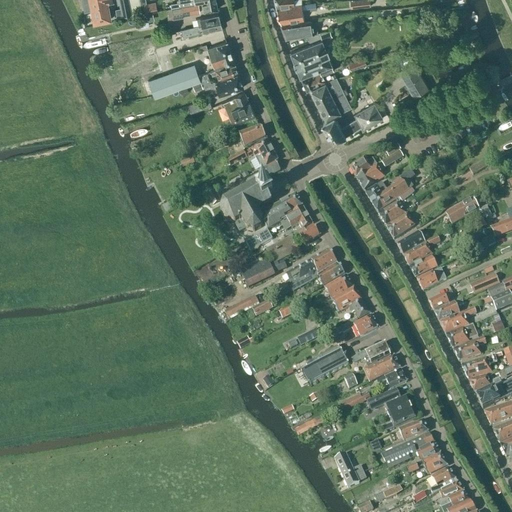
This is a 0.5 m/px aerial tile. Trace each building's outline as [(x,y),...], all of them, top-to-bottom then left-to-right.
[(108,6),(107,2),(112,1),(112,0),(82,0),(84,11),(90,10),(93,23),(110,20),(107,6),(108,6)] [(181,6),(181,7),(201,3),(203,12),(217,10),(215,0),(188,0),(185,1),(184,0),(180,0),(176,1),(176,3),(170,4),(170,8),(181,6)] [(294,6),(293,0),(274,0),(276,9),(294,6)] [(156,12),(155,3),(142,5),(144,15),(152,13),(156,12)] [(302,12),(316,9),(315,3),(294,7),(277,9),(281,25),(304,21),(302,12)] [(182,17),(199,14),(198,5),(181,8),(171,10),(171,9),(165,10),(167,21),(183,18),(182,17)] [(131,15),(129,7),(115,10),(116,18),(131,15)] [(144,15),(138,16),(139,23),(147,21),(153,20),(152,13),(144,15)] [(221,27),(218,14),(198,19),(196,21),(197,27),(187,29),(189,35),(200,32),(199,31),(221,27)] [(307,35),(310,43),(321,38),(320,33),(314,34),(312,21),(282,26),(281,26),(286,39),(307,35)] [(320,72),(321,71),(323,74),(334,70),(332,65),(328,55),(329,55),(327,49),(326,50),(322,40),(291,52),(295,62),(297,68),(297,67),(301,77),(319,70),(320,72)] [(226,42),(206,49),(214,71),(234,63),(226,42)] [(348,64),(351,71),(367,65),(364,58),(348,64)] [(216,74),(218,80),(238,74),(234,63),(214,71),(204,74),(200,62),(148,81),(154,98),(191,84),(199,81),(198,77),(210,72),(212,76),(216,74)] [(428,89),(413,63),(399,71),(414,97),(428,89)] [(307,92),(326,82),(323,74),(321,71),(320,72),(317,73),(302,80),(307,92)] [(201,80),(202,83),(204,90),(215,86),(218,96),(243,88),(238,74),(218,80),(210,83),(208,78),(201,80)] [(326,120),(351,108),(345,95),(348,94),(345,89),(343,90),(336,78),(311,90),(326,120)] [(199,81),(191,84),(194,91),(202,89),(199,81)] [(232,98),(221,103),(223,107),(228,104),(232,114),(229,116),(233,126),(243,121),(243,119),(248,117),(249,119),(255,117),(254,115),(254,114),(249,102),(248,102),(244,93),(232,98)] [(187,106),(189,112),(201,108),(199,102),(187,106)] [(346,136),(362,127),(363,129),(383,118),(374,104),(355,115),(341,123),(342,126),(341,128),(334,117),(323,123),(322,123),(335,144),(346,137),(346,136)] [(244,149),(247,148),(266,139),(260,128),(239,136),(244,149)] [(261,170),(275,163),(278,161),(267,141),(251,150),(244,154),(243,152),(228,160),(231,167),(253,155),(261,170)] [(401,150),(397,145),(385,152),(388,158),(401,150)] [(385,168),(403,158),(399,152),(382,163),(385,168)] [(349,168),(356,179),(377,166),(372,159),(367,162),(364,158),(349,168)] [(469,169),(473,175),(487,167),(483,161),(469,169)] [(263,181),(280,171),(275,163),(261,170),(258,172),(263,181)] [(375,184),(384,178),(377,166),(356,179),(364,192),(375,185),(375,184)] [(382,183),(365,194),(378,213),(397,200),(399,198),(411,189),(413,188),(409,181),(415,177),(411,171),(400,179),(401,181),(387,191),(382,183)] [(264,220),(261,215),(264,212),(262,209),(272,203),(269,198),(273,196),(268,185),(263,187),(260,182),(224,202),(223,203),(221,211),(220,211),(220,213),(221,213),(225,220),(226,221),(234,223),(239,233),(246,229),(247,230),(253,232),(254,232),(255,232),(260,229),(261,229),(261,228),(264,220)] [(411,189),(399,198),(402,202),(411,195),(414,193),(411,189)] [(285,215),(287,214),(288,215),(292,213),(302,207),(296,195),(264,212),(261,215),(264,220),(267,225),(285,215)] [(219,202),(216,196),(209,200),(212,206),(219,202)] [(446,215),(452,226),(479,211),(473,200),(446,215)] [(378,215),(386,228),(405,216),(397,203),(378,215)] [(302,231),(312,225),(302,207),(292,213),(288,215),(285,217),(288,223),(292,229),(299,225),(302,231)] [(486,207),(479,211),(484,214),(487,218),(489,217),(491,216),(486,207)] [(407,215),(387,228),(394,240),(415,226),(407,215)] [(486,226),(480,215),(470,221),(477,232),(486,226)] [(511,219),(490,228),(494,239),(511,232),(511,219)] [(273,263),(276,261),(277,263),(300,251),(297,244),(303,241),(305,245),(319,237),(313,226),(299,235),(293,238),(293,236),(275,245),(272,240),(273,240),(270,235),(275,232),(273,227),(267,230),(245,243),(251,252),(262,246),(265,252),(266,251),(273,263)] [(397,246),(403,256),(425,243),(419,233),(412,237),(397,246)] [(429,248),(440,243),(437,238),(426,243),(427,244),(403,256),(409,267),(433,255),(429,248)] [(495,244),(493,239),(464,252),(468,260),(484,252),(483,250),(495,244)] [(329,251),(310,261),(316,270),(317,273),(336,262),(329,251)] [(269,258),(241,268),(247,286),(276,276),(269,258)] [(410,268),(415,279),(430,272),(437,268),(431,258),(410,268)] [(307,275),(316,270),(310,261),(302,266),(307,275)] [(336,262),(317,273),(316,270),(307,275),(306,276),(307,279),(290,288),(289,289),(291,293),(317,277),(323,287),(345,275),(336,262)] [(307,279),(306,276),(307,275),(302,266),(286,275),(290,282),(288,283),(290,288),(307,279)] [(441,269),(417,281),(423,291),(438,284),(446,280),(441,269)] [(499,285),(495,275),(471,286),(475,295),(499,285)] [(353,288),(346,277),(325,289),(332,300),(341,295),(353,288)] [(502,285),(489,290),(492,299),(510,292),(511,290),(511,278),(503,283),(504,284),(502,285)] [(354,289),(331,301),(339,314),(349,308),(362,301),(354,289)] [(454,297),(452,292),(428,303),(434,312),(449,305),(447,300),(454,297)] [(511,297),(510,292),(492,299),(498,312),(511,305),(511,297)] [(225,312),(230,320),(259,305),(255,297),(225,312)] [(490,298),(481,302),(482,306),(492,302),(491,299),(490,298)] [(462,300),(434,312),(439,323),(460,314),(457,308),(464,305),(462,300)] [(294,304),(278,312),(282,319),(297,311),(300,316),(306,313),(303,308),(299,301),(294,304)] [(359,320),(370,314),(362,301),(349,308),(353,314),(355,313),(359,320)] [(253,310),(257,317),(273,309),(269,302),(253,310)] [(445,335),(463,329),(469,326),(466,319),(476,314),(474,309),(460,315),(439,323),(445,335)] [(355,328),(360,337),(378,328),(371,316),(358,323),(357,320),(337,331),(339,335),(343,333),(343,334),(355,328)] [(492,325),(491,325),(495,334),(504,330),(500,321),(492,325)] [(452,349),(469,343),(468,341),(478,337),(472,325),(469,326),(463,329),(445,336),(452,349)] [(297,339),(301,346),(319,337),(315,329),(297,339)] [(236,343),(240,350),(251,344),(247,337),(236,343)] [(470,343),(471,345),(453,351),(459,362),(481,355),(478,347),(485,345),(483,338),(470,343)] [(295,341),(288,344),(291,349),(298,346),(295,341)] [(366,365),(367,369),(378,364),(377,362),(391,356),(390,355),(391,352),(389,349),(387,348),(385,343),(358,356),(351,360),(353,364),(368,358),(370,364),(366,365)] [(341,351),(338,347),(305,365),(307,369),(302,372),(309,386),(348,365),(341,351)] [(511,347),(503,351),(509,368),(511,367),(511,347)] [(489,366),(497,364),(494,356),(461,367),(468,381),(487,376),(492,374),(489,366)] [(394,357),(378,364),(367,369),(368,369),(363,371),(369,383),(380,378),(400,368),(394,357)] [(392,389),(406,383),(400,370),(380,379),(376,381),(378,386),(383,384),(382,382),(386,381),(390,390),(392,389)] [(498,374),(501,381),(507,379),(504,371),(503,372),(498,374)] [(344,380),(349,390),(357,386),(353,376),(344,380)] [(468,381),(474,393),(491,388),(491,387),(501,383),(499,379),(490,383),(487,376),(468,381)] [(264,382),(268,387),(274,384),(270,378),(264,382)] [(511,380),(476,397),(483,410),(511,395),(511,380)] [(406,398),(400,400),(400,399),(396,390),(367,403),(369,407),(375,404),(377,409),(384,406),(385,407),(384,407),(384,408),(392,424),(382,428),(384,433),(394,428),(394,429),(416,419),(406,398)] [(317,393),(309,397),(312,402),(320,398),(317,393)] [(338,405),(342,413),(371,399),(368,393),(363,396),(362,394),(338,405)] [(511,402),(484,413),(491,426),(511,418),(511,402)] [(281,410),(283,415),(294,410),(292,405),(281,410)] [(320,416),(312,421),(305,424),(295,430),(294,430),(298,436),(315,427),(324,423),(320,416)] [(399,431),(403,442),(428,432),(423,421),(399,431)] [(499,444),(511,438),(511,422),(508,424),(493,430),(499,444)] [(420,439),(411,442),(382,456),(388,470),(418,456),(421,462),(440,454),(429,434),(420,439)] [(377,441),(369,445),(372,453),(381,450),(377,441)] [(511,441),(500,446),(506,458),(506,457),(506,458),(509,456),(511,462),(511,441)] [(427,476),(447,467),(440,454),(421,462),(406,469),(409,475),(419,471),(418,469),(423,466),(427,476)] [(359,484),(359,483),(366,479),(360,467),(353,470),(345,455),(334,460),(348,489),(359,484)] [(322,461),(324,466),(331,462),(329,457),(322,460),(322,461)] [(433,491),(438,488),(440,491),(457,483),(455,479),(448,468),(437,474),(431,478),(435,484),(430,487),(433,491)] [(448,498),(463,492),(457,483),(440,491),(439,492),(443,500),(448,498)] [(395,498),(392,492),(385,495),(388,502),(395,498)] [(469,501),(464,492),(448,499),(448,498),(443,500),(438,502),(441,508),(451,504),(453,508),(469,501)] [(474,511),(476,511),(469,501),(453,508),(451,504),(441,508),(442,511),(474,511)] [(369,502),(358,508),(359,511),(373,511),(372,511),(373,510),(369,502)]
